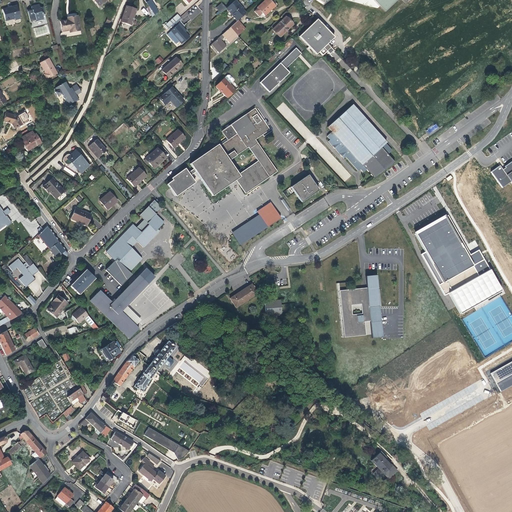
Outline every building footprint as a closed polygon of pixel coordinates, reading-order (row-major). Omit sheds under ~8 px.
[(149,0),(155,10),(159,8),(155,0),(149,0)] [(236,21),(244,14),(240,10),(241,9),(233,0),(226,7),(223,8),(235,22),(236,21)] [(260,15),(263,17),(274,8),(266,0),(265,0),(259,7),(258,6),(256,9),(256,10),(253,13),(257,17),(260,15)] [(373,0),(385,12),(397,0),(373,0)] [(223,8),(226,7),(221,1),(215,5),(220,12),(223,8)] [(137,8),(127,5),(122,21),(132,25),(137,8)] [(13,17),(13,19),(13,20),(19,19),(15,6),(1,10),(4,20),(13,17)] [(40,14),(43,13),(41,8),(39,8),(38,6),(30,8),(31,11),(26,12),(29,22),(34,21),(34,22),(42,20),(40,16),(40,14)] [(167,30),(181,17),(177,13),(164,26),(167,30)] [(68,31),(69,33),(79,31),(77,16),(68,18),(69,20),(66,20),(59,21),(61,32),(68,31)] [(293,24),(292,24),(286,17),(273,29),(279,36),(280,37),(284,34),(294,25),(293,24)] [(334,36),(317,18),(297,36),(316,54),(320,51),(322,54),(331,46),(327,42),(334,36)] [(244,30),(236,21),(235,22),(228,28),(236,37),(244,30)] [(182,27),(179,24),(166,35),(175,45),(178,42),(181,45),(189,37),(184,33),(180,28),(182,27)] [(48,26),(34,27),(35,36),(49,34),(48,26)] [(229,44),(236,37),(228,28),(220,35),(229,44)] [(216,39),(209,45),(218,54),(224,48),(216,39)] [(285,68),(295,58),(301,53),(295,47),(290,52),(259,81),(269,91),(289,72),(285,68)] [(46,80),(57,75),(48,59),(40,63),(45,74),(44,76),(46,80)] [(177,64),(178,62),(175,59),(161,71),(164,75),(166,74),(169,77),(175,72),(174,70),(179,66),(177,64)] [(218,94),(225,102),(233,94),(226,86),(229,84),(229,81),(227,78),(224,78),(212,89),(217,95),(218,94)] [(62,103),(65,107),(75,102),(74,99),(76,98),(75,96),(80,93),(76,86),(68,90),(64,83),(55,89),(56,92),(55,93),(57,97),(60,95),(64,102),(62,103)] [(169,100),(176,108),(183,102),(170,88),(158,100),(163,105),(169,100)] [(175,109),(176,108),(169,100),(163,105),(164,106),(169,102),(175,109)] [(385,166),(395,160),(388,153),(391,149),(386,142),(386,141),(351,106),(327,130),(331,134),(327,139),(329,141),(327,143),(343,160),(346,158),(359,172),(361,170),(365,167),(367,170),(372,175),(385,166)] [(17,116),(5,112),(3,121),(11,124),(14,129),(22,124),(17,116)] [(181,171),(167,180),(168,182),(163,185),(172,199),(191,186),(187,180),(192,176),(208,201),(232,185),(242,199),(274,178),(252,144),(267,134),(264,130),(266,129),(264,126),(263,127),(252,112),(218,134),(225,144),(215,150),(214,149),(186,166),(189,171),(184,175),(181,171)] [(429,134),(438,128),(436,124),(426,130),(429,134)] [(177,130),(165,141),(172,148),(184,138),(177,130)] [(31,131),(22,136),(24,140),(22,141),(21,142),(26,151),(40,143),(34,134),(33,135),(31,131)] [(87,148),(91,152),(92,150),(99,158),(106,152),(96,140),(87,148)] [(152,169),(165,158),(157,148),(144,159),(152,169)] [(69,165),(71,163),(80,172),(88,165),(75,152),(70,156),(69,155),(67,155),(65,155),(63,158),(63,159),(62,161),(64,164),(65,164),(67,165),(69,165)] [(375,178),(397,162),(395,160),(385,166),(372,175),(375,178)] [(511,161),(506,166),(507,167),(504,169),(501,165),(492,172),(504,188),(511,181),(511,161)] [(341,165),(334,171),(344,182),(351,175),(341,165)] [(137,167),(124,178),(132,187),(145,177),(137,167)] [(309,175),(291,187),(301,202),(319,190),(309,175)] [(54,199),(62,192),(50,179),(41,187),(46,193),(48,192),(54,199)] [(105,210),(116,201),(108,192),(98,201),(105,210)] [(145,224),(140,229),(150,241),(159,233),(157,231),(163,225),(154,217),(161,210),(152,202),(138,218),(143,222),(145,224)] [(10,224),(5,216),(4,216),(1,213),(2,212),(0,209),(0,227),(4,225),(6,227),(10,224)] [(69,219),(75,222),(76,220),(86,224),(90,215),(74,209),(69,219)] [(255,220),(263,233),(277,224),(271,215),(267,217),(263,211),(253,217),(255,220)] [(447,216),(416,233),(427,252),(422,254),(446,295),(450,293),(462,314),(503,290),(483,256),(475,261),(471,254),(449,215),(447,216)] [(235,250),(263,233),(255,220),(227,237),(235,250)] [(137,229),(135,228),(132,225),(105,253),(113,261),(116,263),(106,270),(118,283),(117,283),(120,286),(131,275),(128,272),(140,259),(129,248),(136,242),(142,248),(150,241),(140,229),(138,227),(137,229)] [(62,257),(66,258),(66,254),(46,226),(41,231),(39,233),(36,235),(54,258),(60,254),(62,257)] [(480,250),(471,254),(475,261),(483,256),(480,250)] [(21,255),(19,256),(27,266),(30,263),(24,255),(22,257),(21,255)] [(30,276),(37,271),(31,264),(25,269),(16,259),(7,266),(11,271),(16,268),(22,275),(17,279),(23,286),(30,281),(31,282),(33,279),(30,276)] [(116,263),(113,261),(104,271),(117,283),(118,283),(106,270),(116,263)] [(111,303),(98,291),(88,301),(110,322),(120,312),(124,307),(153,277),(145,268),(111,303)] [(78,295),(94,278),(85,270),(82,273),(84,274),(82,276),(80,275),(73,282),(75,283),(73,285),(71,284),(69,286),(78,295)] [(366,321),(372,320),(373,337),(384,336),(382,316),(381,304),(378,274),(367,275),(367,280),(368,287),(366,287),(341,290),(346,337),(367,335),(366,321)] [(231,298),(237,307),(258,293),(252,284),(231,298)] [(53,300),(50,303),(45,307),(53,315),(66,302),(57,293),(52,298),(53,300)] [(31,305),(35,301),(29,295),(25,298),(31,305)] [(0,325),(15,316),(21,313),(8,301),(9,300),(7,298),(6,299),(3,296),(0,299),(0,312),(0,313),(2,311),(7,317),(0,320),(0,325)] [(265,302),(267,317),(283,316),(281,301),(265,302)] [(139,322),(124,307),(120,312),(124,316),(135,326),(139,322)] [(97,329),(80,308),(70,316),(71,317),(70,319),(72,322),(74,320),(77,324),(83,319),(93,330),(97,329)] [(120,312),(110,322),(115,327),(124,316),(120,312)] [(138,329),(135,326),(124,316),(115,327),(128,339),(138,329)] [(17,333),(22,345),(38,334),(34,328),(23,335),(20,331),(17,333)] [(14,350),(5,331),(0,334),(0,345),(4,355),(14,350)] [(41,348),(46,345),(41,339),(36,342),(41,348)] [(148,367),(155,372),(173,348),(172,347),(174,345),(169,341),(167,343),(166,342),(148,367)] [(105,361),(118,352),(112,342),(99,350),(105,361)] [(18,364),(25,375),(32,371),(23,354),(11,360),(14,366),(18,364)] [(138,362),(131,356),(124,363),(114,377),(111,382),(118,387),(124,378),(138,362)] [(186,359),(180,368),(193,378),(191,381),(197,385),(199,383),(202,386),(210,376),(207,374),(208,372),(204,368),(202,372),(186,359)] [(511,385),(511,361),(491,373),(502,392),(511,385)] [(148,380),(155,372),(148,367),(147,366),(141,374),(142,375),(130,390),(138,395),(141,392),(149,380),(148,380)] [(82,395),(78,389),(75,391),(66,397),(69,402),(72,399),(76,397),(77,399),(79,402),(84,399),(82,395)] [(72,399),(69,402),(71,405),(77,399),(76,397),(72,399)] [(63,413),(68,421),(72,420),(69,415),(73,410),(70,407),(63,413)] [(123,412),(118,420),(133,428),(138,421),(123,412)] [(78,423),(77,425),(79,425),(86,421),(99,433),(105,425),(99,422),(89,413),(84,419),(78,423)] [(181,461),(188,450),(148,427),(144,435),(177,454),(175,458),(181,461)] [(39,458),(45,453),(26,431),(22,432),(20,434),(20,435),(21,437),(39,458)] [(114,433),(112,431),(109,438),(126,448),(130,442),(114,433)] [(87,432),(85,435),(94,440),(97,436),(93,433),(92,434),(87,432)] [(6,440),(4,436),(0,437),(0,469),(9,465),(6,457),(3,459),(0,452),(0,444),(5,442),(6,440)] [(8,451),(11,455),(21,446),(17,442),(8,451)] [(382,474),(387,479),(391,476),(385,470),(389,466),(383,460),(385,458),(379,452),(369,461),(377,469),(377,470),(374,472),(379,476),(382,474)] [(77,470),(82,464),(87,459),(80,453),(71,464),(77,470)] [(156,465),(158,461),(147,454),(146,457),(156,465)] [(158,484),(164,477),(158,471),(155,474),(151,470),(153,468),(148,463),(143,459),(142,459),(140,462),(143,465),(137,472),(150,481),(151,479),(158,484)] [(42,484),(50,476),(46,472),(48,471),(43,465),(42,466),(37,460),(29,467),(42,484)] [(376,480),(382,474),(379,476),(374,472),(377,470),(377,469),(371,474),(376,480)] [(102,494),(107,487),(112,481),(104,475),(99,481),(94,488),(102,494)] [(145,499),(148,495),(135,486),(132,489),(133,491),(130,494),(128,497),(123,503),(119,509),(121,511),(128,511),(131,509),(136,502),(140,506),(145,499)] [(64,503),(71,494),(64,488),(56,497),(64,503)] [(72,495),(71,494),(64,503),(68,506),(71,502),(72,501),(69,499),(72,495)] [(79,509),(83,504),(78,499),(74,505),(79,509)] [(109,511),(112,508),(111,507),(105,502),(96,511),(109,511)]
